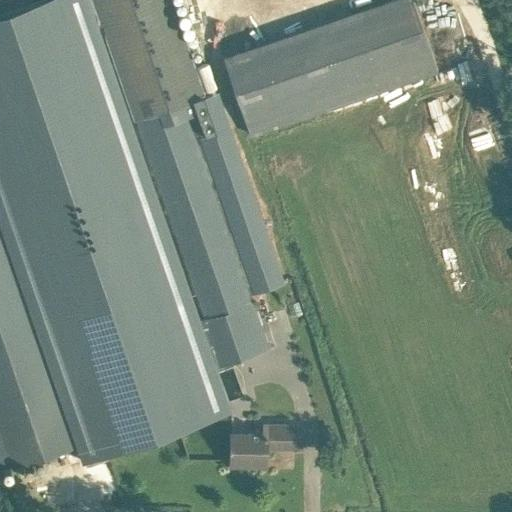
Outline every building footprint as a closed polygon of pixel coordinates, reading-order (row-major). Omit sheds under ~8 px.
[(198,319),(88,0),(5,0),(0,2),(0,220),(83,461),(231,410),(216,365),(214,366),(198,319)] [(171,0),(92,0),(201,318),(252,301),(251,298),(253,297),(252,293),(284,282),(216,90),(204,94),(171,0)] [(413,0),(388,0),(357,11),(383,87),(437,69),(413,0)] [(54,383),(0,228),(0,460),(1,463),(12,459),(15,469),(76,446),(54,383)] [(216,365),(268,347),(252,301),(201,318),(198,319),(214,366),(216,365)] [(294,446),(295,426),(295,424),(264,424),(264,434),(231,433),(231,463),(266,463),(266,445),(294,446)]
